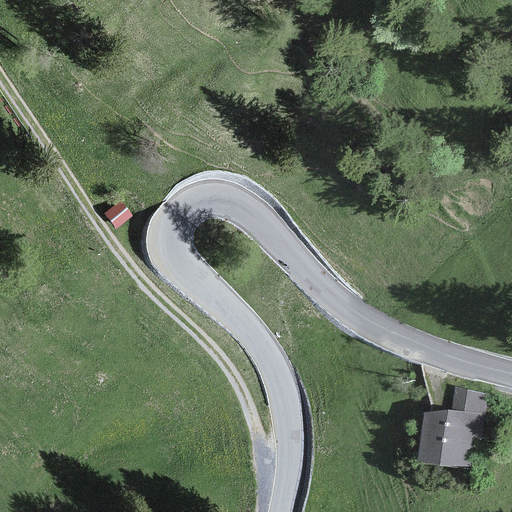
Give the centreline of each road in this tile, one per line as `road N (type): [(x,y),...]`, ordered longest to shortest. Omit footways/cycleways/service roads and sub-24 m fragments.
road 1 (residential): [(285,511),(291,459),(282,391),(267,348),(181,267),(174,230),(192,202),(226,197),(257,210),(361,315),(449,357),(511,370)]
road 2 (track): [(271,511),(259,447),(221,358),(153,293),(0,74)]
